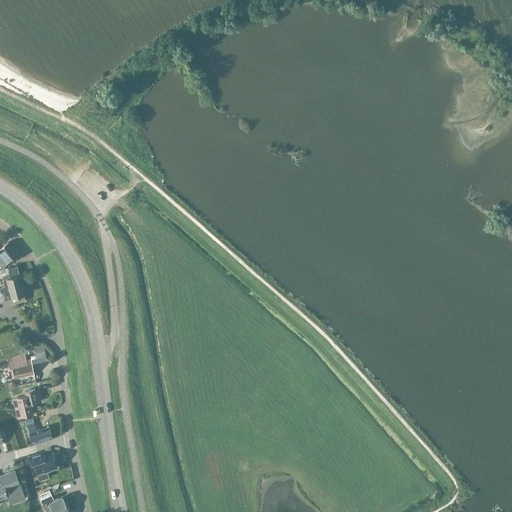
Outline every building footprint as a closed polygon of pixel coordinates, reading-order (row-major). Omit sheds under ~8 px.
[(0,264),(3,268),(19,255),(8,242),(0,248),(0,264)] [(1,270),(0,270),(0,276),(3,276),(5,286),(1,287),(3,292),(8,298),(13,297),(24,294),(19,275),(16,266),(1,270)] [(44,351),(43,344),(32,346),(34,354),(44,351)] [(24,351),(7,358),(9,364),(12,363),(15,378),(34,374),(31,359),(26,360),(24,351)] [(20,411),(16,412),(17,418),(21,417),(30,415),(28,404),(38,402),(35,389),(34,389),(25,392),(26,396),(17,398),(20,411)] [(48,426),(29,432),(33,444),(52,438),(48,426)] [(43,450),(29,455),(31,464),(34,463),(37,473),(57,467),(53,452),(45,455),(43,450)] [(0,499),(7,497),(8,497),(5,490),(20,484),(15,470),(0,475),(0,478),(2,484),(0,484),(0,499)] [(47,491),(39,495),(43,504),(51,500),(47,491)] [(62,497),(50,503),(53,511),(50,511),(67,511),(69,511),(62,497)]
